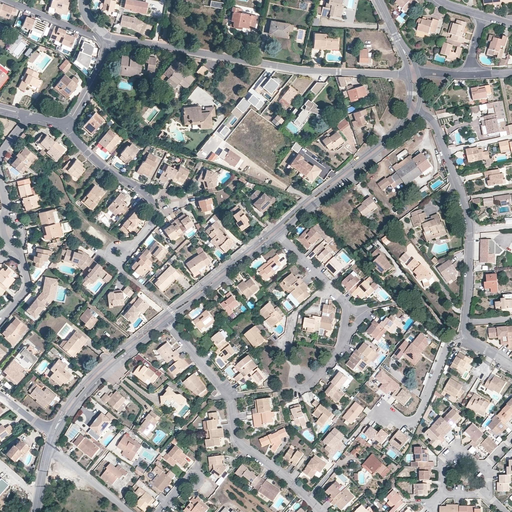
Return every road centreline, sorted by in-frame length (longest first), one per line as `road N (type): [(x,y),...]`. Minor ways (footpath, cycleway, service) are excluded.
road 1 (residential): [(106,38),(303,70),(413,72)]
road 2 (residential): [(321,511),(240,444),(230,399),(165,317)]
road 3 (tertiary): [(414,100),(398,132),(274,232)]
road 4 (residential): [(465,337),(470,230),(444,152)]
road 5 (residential): [(67,124),(99,163),(150,200),(147,229),(117,252)]
road 6 (tertiary): [(165,317),(83,388),(54,430)]
road 7 (residential): [(0,179),(3,235),(27,279),(0,322)]
road 8 (tertiary): [(274,232),(165,317)]
road 9 (residential): [(465,337),(448,347),(416,419),(381,411)]
road 10 (unknown): [(382,240),(465,337)]
